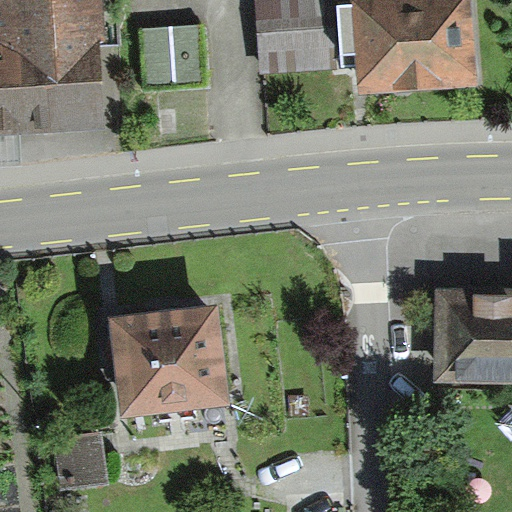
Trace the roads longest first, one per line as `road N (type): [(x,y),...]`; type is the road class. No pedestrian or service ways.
road 1 (secondary): [(365,184),(0,216)]
road 2 (residential): [(373,511),(365,184)]
road 3 (secondary): [(511,174),(365,184)]
